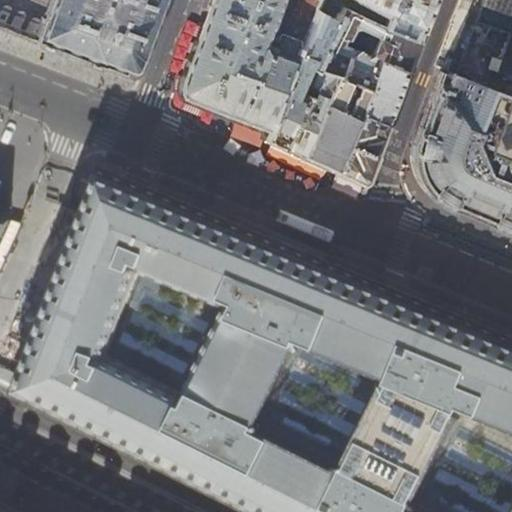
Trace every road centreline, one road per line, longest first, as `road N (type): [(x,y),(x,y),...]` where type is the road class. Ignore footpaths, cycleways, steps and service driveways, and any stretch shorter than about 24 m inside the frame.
road 1 (unknown): [(385,511),(367,495),(367,480),(425,348),(511,381)]
road 2 (residential): [(228,511),(0,396)]
road 3 (residential): [(363,229),(385,192),(392,154),(453,0)]
road 4 (tertiary): [(139,132),(363,229)]
road 5 (residential): [(82,108),(0,306)]
road 6 (tertiary): [(363,229),(511,288)]
road 7 (residential): [(187,0),(139,132)]
